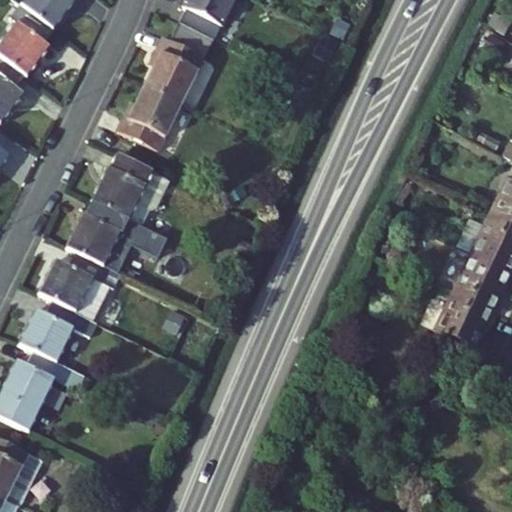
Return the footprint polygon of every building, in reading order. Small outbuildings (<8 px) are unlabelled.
[(24,0),(19,7),(50,30),(52,32),(75,2),(72,0),(24,0)] [(186,0),(182,9),(185,10),(178,24),(212,41),(214,41),(233,0),(186,0)] [(49,49),(41,42),(50,30),(19,7),(10,19),(16,23),(0,44),(0,59),(23,78),(25,79),(49,49)] [(157,64),(145,88),(181,105),(212,41),(178,24),(169,41),(163,38),(152,61),(157,64)] [(474,67),(480,56),(474,53),(467,63),(474,67)] [(0,123),(22,96),(14,89),(23,78),(0,59),(0,123)] [(145,88),(133,113),(129,111),(118,133),(158,152),(181,105),(145,88)] [(91,204),(94,205),(128,222),(138,202),(147,207),(153,205),(166,179),(118,156),(111,170),(109,169),(91,204)] [(511,167),(488,219),(511,229),(511,167)] [(66,250),(75,254),(102,268),(119,234),(122,235),(128,222),(94,205),(87,218),(82,216),(66,250)] [(511,229),(488,219),(470,257),(510,275),(511,270),(511,229)] [(244,244),(239,253),(247,256),(251,248),(244,244)] [(51,302),(86,319),(92,322),(109,287),(104,285),(110,272),(102,268),(75,254),(68,268),(55,261),(38,296),(51,302)] [(500,296),(510,275),(470,257),(452,295),(494,315),(503,297),(500,296)] [(494,315),(452,295),(434,333),(474,352),(483,332),(486,333),(494,315)] [(33,353),(55,364),(72,329),(80,333),(86,319),(51,302),(44,316),(35,312),(18,346),(33,353)] [(17,362),(0,395),(0,418),(28,433),(53,380),(61,384),(67,370),(55,364),(33,353),(26,367),(17,362)] [(165,440),(172,426),(162,421),(155,435),(165,440)] [(172,426),(165,440),(169,442),(176,427),(172,426)] [(0,440),(0,499),(19,509),(41,463),(25,455),(27,453),(0,440)] [(132,507),(139,492),(124,484),(117,499),(132,507)] [(0,511),(17,511),(19,509),(0,499),(0,511)]
